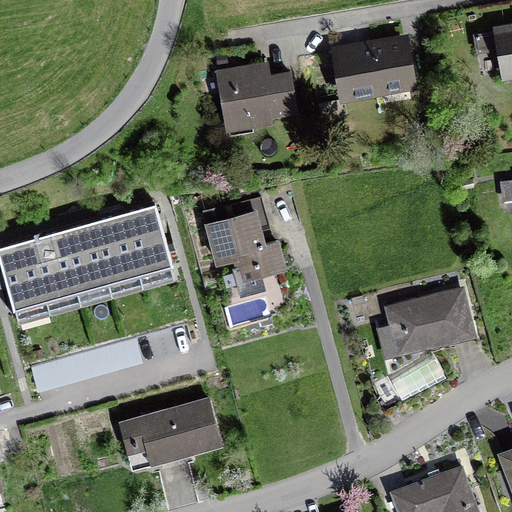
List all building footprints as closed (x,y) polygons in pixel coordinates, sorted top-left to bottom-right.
[(511,20),(493,23),(493,28),(473,32),(476,53),(497,49),(502,79),(511,76),(511,20)] [(331,44),(340,99),(418,86),(409,31),(360,39),(331,44)] [(216,67),(226,128),(273,120),(272,114),(299,109),(292,68),(271,71),(269,58),(239,63),(216,67)] [(511,198),(511,177),(500,179),(502,200),(511,198)] [(204,220),(216,263),(233,258),(235,264),(232,265),(240,295),(266,289),(262,275),(288,268),(284,255),(279,237),(266,240),(262,226),(267,225),(259,195),(225,204),(224,203),(203,209),(206,219),(204,220)] [(38,232),(0,242),(0,258),(6,280),(14,308),(15,308),(18,319),(175,275),(172,264),(174,264),(156,199),(137,205),(115,210),(67,224),(38,232)] [(477,334),(465,283),(384,303),(388,322),(377,325),(378,330),(367,333),(373,356),(384,354),(385,357),(428,346),(477,334)] [(143,361),(136,337),(31,366),(37,390),(143,361)] [(415,364),(428,386),(446,376),(433,353),(415,364)] [(210,393),(118,418),(132,468),(224,443),(210,393)] [(511,444),(497,449),(511,490),(511,444)] [(439,467),(432,469),(427,471),(429,474),(389,489),(397,511),(482,511),(463,461),(440,470),(439,467)]
